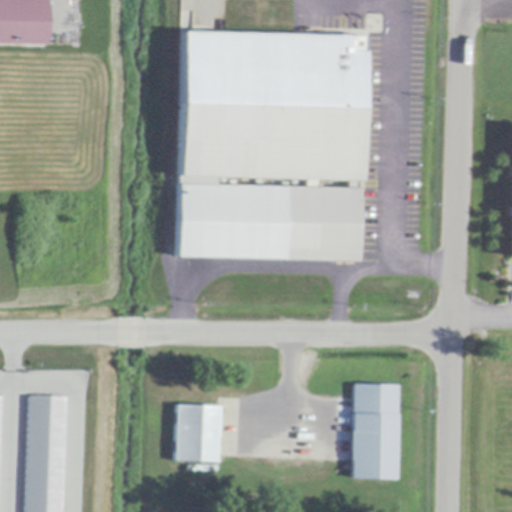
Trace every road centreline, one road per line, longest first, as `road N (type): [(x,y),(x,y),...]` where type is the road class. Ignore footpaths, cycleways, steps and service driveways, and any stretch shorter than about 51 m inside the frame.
road 1 (residential): [(445,511),(458,0)]
road 2 (residential): [(449,337),(0,334)]
